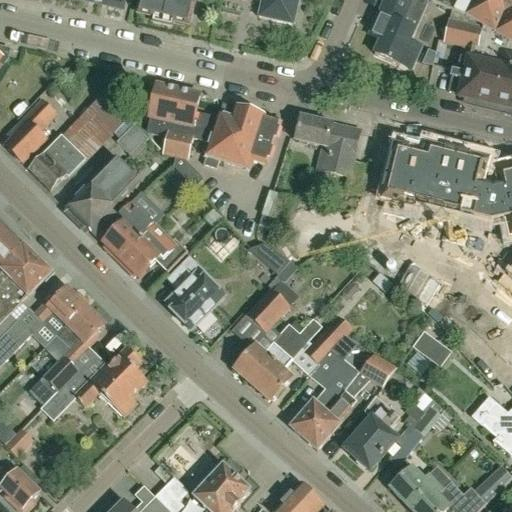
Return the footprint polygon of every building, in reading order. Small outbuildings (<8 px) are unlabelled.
[(122,11),(125,0),(98,0),(97,5),(122,11)] [(142,0),(139,15),(154,19),(153,26),(171,30),(173,23),(188,27),(194,0),(142,0)] [(247,0),(248,0),(262,3),(258,20),(292,28),(298,0),(247,0)] [(402,25),(412,0),(385,0),(375,23),(369,38),(380,43),(375,56),(411,72),(415,62),(421,49),(410,44),(415,31),(402,25)] [(412,0),(402,25),(415,31),(426,5),(415,0),(412,0)] [(511,0),(430,0),(430,1),(452,11),(465,18),(483,27),(511,43),(511,0)] [(511,43),(483,27),(465,18),(452,11),(444,45),(462,49),(454,81),(451,80),(447,94),(459,97),(458,101),(511,113),(511,43)] [(0,46),(0,51),(3,53),(1,60),(0,61),(0,70),(8,60),(10,49),(0,46)] [(435,54),(428,51),(422,64),(433,66),(435,54)] [(199,98),(154,88),(147,121),(149,121),(145,137),(158,140),(158,138),(166,140),(163,154),(176,157),(188,160),(192,142),(197,143),(207,119),(195,117),(199,98)] [(119,140),(134,125),(104,93),(82,117),(62,139),(86,162),(113,134),(119,140)] [(45,143),(38,136),(55,119),(41,105),(39,108),(9,138),(12,141),(4,150),(21,167),(45,143)] [(207,119),(197,143),(210,146),(205,161),(206,161),(204,169),(216,173),(219,165),(247,174),(251,164),(264,122),(260,121),(259,117),(251,114),(248,116),(235,112),(232,123),(229,122),(226,122),(218,119),(217,122),(207,119)] [(264,122),(251,164),(267,169),(282,124),(265,119),(264,122)] [(331,130),(332,128),(299,120),(294,144),(321,150),(315,173),(348,181),(353,162),(359,137),(331,130)] [(134,125),(116,145),(128,157),(141,145),(142,147),(149,140),(145,137),(134,125)] [(50,194),(66,178),(68,180),(86,162),(62,139),(29,173),(50,194)] [(392,150),(379,205),(404,211),(407,198),(475,215),(476,213),(489,216),(503,213),(509,241),(511,240),(511,172),(511,173),(494,177),(495,179),(491,180),(484,178),(487,165),(468,160),(456,157),(444,154),(424,150),(422,157),(411,155),(392,150)] [(202,180),(187,164),(188,160),(176,157),(173,169),(192,189),(202,180)] [(114,158),(106,168),(65,210),(96,241),(99,238),(117,219),(111,213),(140,183),(121,165),(114,158)] [(353,162),(348,181),(364,185),(369,166),(353,162)] [(120,264),(153,230),(165,217),(142,194),(117,219),(99,238),(105,244),(102,247),(105,249),(103,251),(109,258),(111,256),(120,264)] [(337,258),(344,247),(343,246),(315,227),(296,255),(287,249),(311,213),(332,227),(337,219),(305,197),(270,248),(270,249),(289,262),(297,268),(300,269),(317,244),(337,258)] [(173,243),(170,246),(153,230),(120,264),(127,272),(126,273),(134,281),(135,279),(137,281),(154,264),(166,276),(186,255),(173,243)] [(0,272),(2,274),(23,252),(6,234),(0,240),(0,272)] [(263,245),(248,251),(278,276),(290,263),(271,250),(263,245)] [(10,317),(28,299),(28,300),(50,278),(23,252),(2,274),(0,276),(0,342),(2,341),(18,323),(17,324),(10,317)] [(178,294),(166,306),(170,311),(177,318),(176,320),(190,334),(228,296),(190,259),(166,283),(178,294)] [(271,293),(281,282),(283,285),(297,270),(290,263),(278,276),(276,278),(267,289),(271,293)] [(372,283),(385,295),(392,287),(379,276),(372,283)] [(271,293),(289,310),(299,299),(283,285),(281,282),(271,293)] [(360,292),(360,288),(356,285),(351,285),(343,295),(344,300),(347,303),(351,302),(360,292)] [(84,311),(83,311),(86,307),(78,299),(75,302),(65,293),(56,301),(54,299),(34,319),(56,340),(84,311)] [(271,293),(252,313),(245,320),(264,337),(272,329),(289,310),(271,293)] [(57,397),(78,375),(71,368),(97,341),(94,339),(103,330),(84,311),(56,340),(71,354),(43,382),(30,396),(44,409),(57,397)] [(338,319),(316,342),(311,348),(304,356),(317,368),(331,353),(345,339),(352,332),(338,319)] [(264,337),(245,320),(232,334),(251,351),(254,348),(263,356),(280,337),(272,329),(264,337)] [(313,322),(299,337),(250,390),(269,406),(292,381),(283,373),(292,364),(309,380),(319,370),(317,368),(304,356),(311,348),(307,345),(321,330),(313,322)] [(1,369),(32,337),(18,323),(0,342),(0,367),(0,368),(1,369)] [(250,390),(299,337),(288,328),(280,337),(263,356),(254,348),(251,351),(232,373),(250,390)] [(451,354),(424,334),(413,349),(440,369),(451,354)] [(312,404),(288,431),(305,445),(315,433),(314,432),(327,418),(325,415),(337,401),(339,403),(345,395),(359,376),(342,362),(357,347),(345,339),(331,353),(317,368),(319,370),(309,380),(325,392),(314,405),(312,404)] [(44,409),(41,413),(54,425),(75,404),(83,412),(97,398),(122,422),(136,408),(130,402),(146,386),(133,374),(140,367),(127,354),(109,372),(107,369),(89,387),(78,376),(78,375),(57,397),(44,409)] [(430,367),(417,355),(407,366),(420,378),(430,367)] [(388,384),(397,371),(373,358),(359,376),(369,384),(382,392),(388,384)] [(397,371),(388,384),(398,393),(408,380),(397,371)] [(345,395),(353,402),(369,384),(359,376),(345,395)] [(395,444),(400,448),(430,411),(435,405),(418,389),(409,403),(412,405),(404,414),(408,418),(404,423),(408,427),(396,443),(395,444)] [(315,454),(317,452),(339,427),(338,427),(357,405),(353,402),(345,395),(339,403),(337,401),(325,415),(327,418),(314,432),(315,433),(305,445),(315,454)] [(363,416),(370,422),(344,451),(366,470),(369,473),(395,444),(396,443),(387,435),(400,421),(375,399),(363,416)] [(511,413),(509,416),(489,399),(470,421),(497,443),(495,447),(511,460),(511,459),(511,413)] [(435,405),(430,411),(441,419),(432,430),(439,436),(452,420),(435,405)] [(432,430),(441,419),(430,411),(400,448),(388,463),(398,470),(404,463),(432,430)] [(21,433),(4,450),(15,462),(32,445),(21,433)] [(409,511),(444,478),(437,470),(423,483),(408,467),(397,478),(400,481),(390,491),(409,511)] [(451,486),(444,478),(409,511),(480,511),(485,508),(511,480),(502,469),(474,495),(471,493),(458,505),(445,491),(451,486)] [(203,511),(237,511),(240,509),(238,508),(250,496),(223,470),(193,502),(203,511)] [(35,503),(33,501),(38,496),(17,475),(9,482),(0,473),(0,494),(2,493),(6,496),(2,500),(14,511),(29,511),(35,507),(35,503)] [(168,489),(155,502),(159,506),(165,511),(182,511),(183,511),(178,506),(188,496),(174,483),(168,489)] [(322,511),(324,510),(300,487),(299,488),(275,511),(322,511)] [(128,511),(122,506),(115,511),(165,511),(159,506),(155,502),(145,511),(128,511)]
